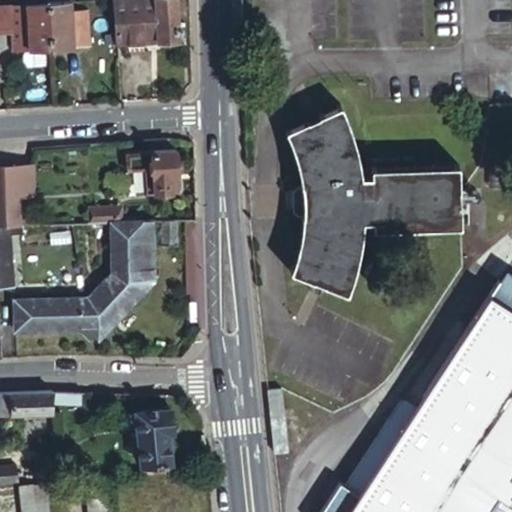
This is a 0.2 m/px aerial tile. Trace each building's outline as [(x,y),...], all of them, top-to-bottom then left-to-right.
[(0,3),(0,29),(10,29),(11,49),(49,47),(47,0),(23,1),(24,11),(9,13),(8,2),(0,3)] [(48,0),(47,0),(49,47),(76,45),(75,38),(83,38),(84,44),(89,44),(87,8),(68,9),(67,0),(48,0)] [(175,38),(173,0),(110,0),(113,43),(175,38)] [(460,224),(459,169),(369,172),(369,177),(360,178),(355,153),(350,137),(339,108),(286,131),(292,146),(298,164),(301,175),(303,193),(298,193),(294,198),(294,208),(299,212),(303,212),(302,233),(298,251),(291,274),(346,294),(355,263),(359,248),(361,229),(361,223),(371,222),(371,227),(460,224)] [(141,172),(142,189),(171,189),(170,147),(146,148),(147,171),(141,172)] [(0,166),(0,223),(13,222),(11,194),(29,193),(27,164),(0,166)] [(85,222),(107,221),(106,204),(85,206),(85,222)] [(174,245),(171,217),(156,218),(158,245),(174,245)] [(84,293),(107,323),(152,278),(150,239),(139,240),(138,219),(107,221),(109,267),(84,293)] [(139,240),(150,239),(149,219),(138,219),(139,240)] [(0,285),(9,285),(6,234),(19,233),(18,226),(0,227),(0,285)] [(511,271),(502,266),(487,289),(511,305),(511,271)] [(511,511),(511,305),(487,289),(413,405),(399,397),(343,483),(338,480),(317,511),(511,511)] [(94,336),(107,323),(84,293),(10,297),(12,330),(75,326),(86,336),(89,332),(94,336)] [(47,390),(0,391),(0,414),(22,413),(30,413),(49,412),(47,390)] [(285,417),(281,390),(268,391),(272,418),(285,417)] [(135,436),(136,457),(165,455),(163,426),(169,426),(168,403),(134,405),(135,426),(129,427),(130,437),(135,436)] [(285,419),(272,421),(276,455),(289,454),(285,419)] [(0,463),(0,481),(14,481),(13,463),(0,463)] [(109,511),(107,473),(80,475),(82,511),(109,511)] [(19,511),(44,511),(42,481),(17,483),(19,511)] [(180,511),(178,485),(147,488),(148,498),(144,498),(144,511),(180,511)]
